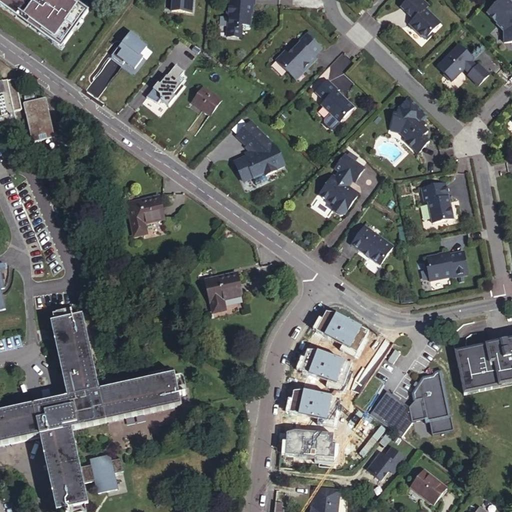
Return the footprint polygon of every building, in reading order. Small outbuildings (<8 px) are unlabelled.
[(0,0),(6,4),(4,8),(16,17),(18,13),(29,21),(41,30),(39,33),(52,43),(54,40),(63,46),(72,34),(70,32),(74,27),(80,19),(82,21),(88,12),(71,0),(0,0)] [(172,0),(171,16),(191,18),(193,1),(190,1),(189,0),(172,0)] [(256,8),(256,0),(230,0),(230,7),(227,9),(227,16),(229,18),(227,30),(237,31),(242,28),(250,29),(251,17),(250,15),(251,7),(252,7),(256,8)] [(428,8),(418,0),(411,0),(401,11),(413,22),(409,27),(423,41),(439,25),(425,11),(428,8)] [(511,4),(507,0),(499,0),(486,14),(496,24),(496,25),(502,32),(502,42),(511,42),(511,4)] [(82,21),(80,19),(74,27),(78,30),(83,22),(82,21)] [(41,30),(29,21),(26,24),(39,33),(41,30)] [(134,71),(151,47),(130,33),(114,57),(134,71)] [(287,51),(277,61),(298,81),(307,72),(306,70),(312,63),(314,65),(319,59),(317,57),(324,49),(309,34),(301,42),(289,54),(287,51)] [(52,43),(52,44),(61,50),(64,47),(63,46),(54,40),(52,43)] [(471,60),(457,46),(436,67),(443,74),(442,75),(449,82),(462,69),(468,74),(466,76),(477,86),(487,75),(477,65),(475,67),(474,66),(473,67),(469,62),(471,60)] [(283,76),(287,71),(276,62),(272,67),(283,76)] [(312,63),(306,70),(307,72),(314,65),(312,63)] [(176,65),(144,104),(160,118),(186,87),(178,80),(184,72),(176,65)] [(0,82),(0,127),(0,129),(19,126),(16,111),(22,109),(17,80),(0,82)] [(324,107),(339,122),(354,107),(346,99),(345,100),(342,97),(343,96),(337,91),(338,90),(329,81),(317,93),(326,101),(324,103),(324,107)] [(205,118),(217,103),(199,89),(187,105),(205,118)] [(28,153),(52,149),(52,148),(44,108),(20,113),(28,153)] [(415,155),(428,142),(422,136),(426,132),(422,127),(419,125),(422,122),(411,112),(397,109),(394,118),(393,117),(389,129),(399,132),(405,138),(402,140),(401,141),(415,155)] [(273,147),(247,122),(234,135),(251,152),(242,155),(242,156),(231,161),(240,181),(249,177),(252,185),(264,180),(262,175),(273,171),(272,170),(281,166),(273,147)] [(399,132),(389,129),(388,133),(397,135),(402,140),(405,138),(399,132)] [(352,184),(361,169),(342,156),(332,170),(336,173),(332,178),(330,177),(316,197),(325,204),(325,205),(331,209),(330,211),(330,214),(338,219),(340,218),(341,216),(342,217),(356,196),(346,189),(350,183),(352,184)] [(451,220),(444,184),(419,189),(422,203),(425,203),(430,224),(451,220)] [(164,223),(157,201),(122,212),(131,239),(145,234),(144,230),(164,223)] [(376,265),(391,246),(362,227),(347,246),(376,265)] [(465,274),(461,252),(447,255),(446,252),(440,253),(441,254),(425,257),(427,266),(425,268),(428,280),(454,275),(455,276),(465,274)] [(240,298),(234,277),(202,283),(207,306),(209,306),(211,312),(222,309),(221,302),(240,298)] [(0,453),(40,444),(57,511),(87,511),(91,510),(86,489),(97,486),(100,499),(119,494),(115,479),(125,476),(122,463),(112,465),(111,460),(92,465),(93,470),(82,473),(73,436),(182,408),(180,401),(188,399),(187,396),(189,395),(184,379),(175,382),(174,378),(100,396),(81,321),(71,323),(70,317),(51,321),(53,328),(49,329),(67,404),(0,420),(0,453)] [(511,344),(508,346),(507,341),(499,343),(500,347),(501,350),(495,351),(495,348),(454,357),(462,394),(511,382),(511,344)] [(454,353),(454,357),(495,348),(494,345),(454,353)] [(400,355),(395,351),(388,362),(393,365),(400,355)] [(338,385),(332,367),(319,370),(316,361),(290,368),(302,410),(312,407),(308,394),(338,385)] [(432,375),(421,377),(411,394),(413,404),(420,403),(425,425),(451,419),(441,371),(433,372),(432,375)] [(463,397),(511,386),(511,382),(462,394),(463,397)] [(383,428),(369,417),(361,428),(375,438),(383,428)] [(375,460),(362,475),(375,487),(384,477),(388,481),(398,469),(384,456),(378,463),(375,460)] [(423,471),(409,488),(432,507),(446,489),(423,471)] [(314,511),(338,511),(341,491),(314,488),(312,508),(315,509),(314,511)]
